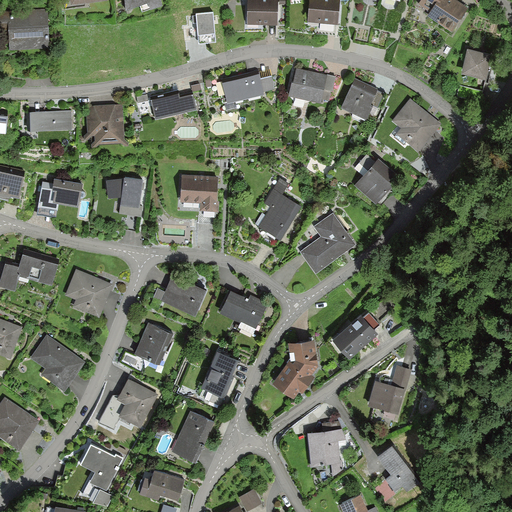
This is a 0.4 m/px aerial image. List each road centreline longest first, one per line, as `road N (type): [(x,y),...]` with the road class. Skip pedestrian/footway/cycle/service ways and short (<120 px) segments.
road 1 (residential): [(480,134),(398,74),(296,49),(95,91),(0,92)]
road 2 (residential): [(0,503),(52,454),(84,404),(143,255)]
road 3 (residential): [(480,134),(360,258),(295,307)]
road 4 (residential): [(261,439),(418,323)]
road 5 (residential): [(295,307),(251,272),(143,255)]
road 6 (residential): [(295,307),(266,348),(227,441)]
road 7 (residential): [(143,255),(0,221)]
